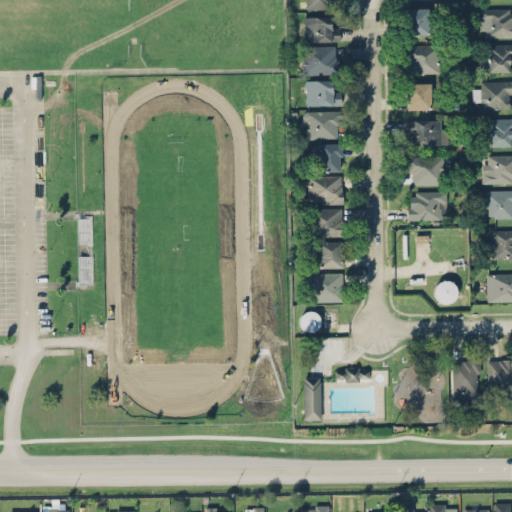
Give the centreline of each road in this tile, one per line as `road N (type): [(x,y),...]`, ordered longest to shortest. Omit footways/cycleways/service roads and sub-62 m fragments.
road 1 (tertiary): [(0,466),(397,465)]
road 2 (residential): [(383,316),(376,293),(370,0)]
road 3 (residential): [(511,325),(402,327),(383,316)]
